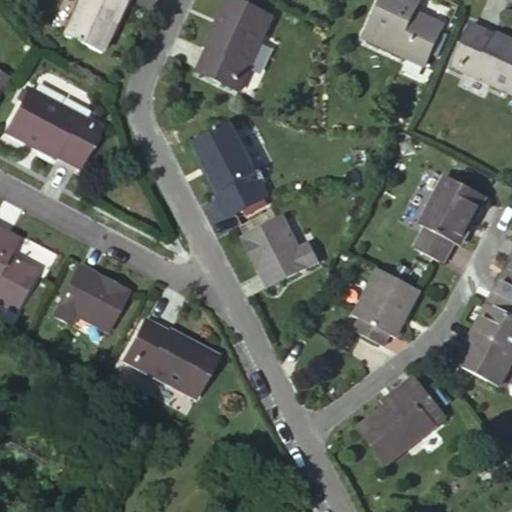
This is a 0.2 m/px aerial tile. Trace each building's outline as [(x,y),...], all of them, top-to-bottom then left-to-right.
[(101,39),(118,0),(72,0),(54,41),(94,58),(101,39)] [(118,0),(101,39),(106,42),(123,0),(118,0)] [(241,0),(230,0),(199,71),(237,89),(271,13),(241,0)] [(374,0),(358,36),(418,64),(436,26),(423,20),(424,17),(408,9),(412,0),(374,0)] [(424,17),(423,20),(436,26),(437,22),(424,17)] [(461,68),(511,90),(511,44),(479,30),(461,68)] [(0,126),(0,134),(69,172),(89,134),(17,95),(0,126)] [(202,160),(231,216),(269,197),(231,123),(194,143),(202,160)] [(202,160),(198,162),(227,219),(231,216),(202,160)] [(426,228),(415,248),(444,264),(455,243),(460,246),(486,197),(447,176),(421,225),(426,228)] [(304,247),(288,216),(243,239),(258,271),(263,269),(272,286),(323,260),(314,242),(304,247)] [(0,236),(0,310),(8,315),(28,278),(15,271),(17,268),(1,260),(11,242),(0,236)] [(511,266),(503,283),(500,281),(493,293),(511,302),(511,266)] [(17,268),(15,271),(28,278),(29,275),(17,268)] [(69,273),(86,282),(88,278),(72,269),(69,273)] [(272,286),(263,269),(258,271),(267,288),(272,286)] [(420,290),(380,269),(355,316),(361,319),(354,332),(383,347),(389,334),(395,337),(420,290)] [(65,324),(96,340),(120,295),(88,278),(86,282),(69,273),(42,324),(60,333),(65,324)] [(511,302),(493,293),(488,304),(491,306),(478,331),(511,348),(511,302)] [(116,358),(189,396),(209,358),(136,320),(116,358)] [(460,366),(500,387),(511,363),(511,348),(478,331),(474,329),(468,341),(471,344),(460,366)] [(405,385),(409,390),(388,406),(358,429),(386,465),(447,417),(416,376),(405,385)] [(405,385),(384,401),(388,406),(409,390),(405,385)]
